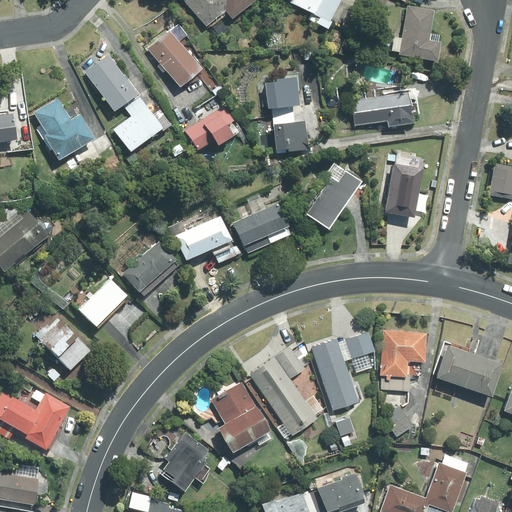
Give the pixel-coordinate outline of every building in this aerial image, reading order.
[(227,18),(248,0),(179,0),(202,26),(220,11),(227,18)] [(336,0),(287,0),(287,2),(308,14),(305,19),(324,29),(328,21),(326,20),(336,0)] [(431,10),(404,5),(396,54),(433,61),(437,42),(425,40),(431,10)] [(144,49),(175,87),(198,69),(167,30),(144,49)] [(81,71),(109,111),(120,104),(128,116),(110,129),(125,151),(157,129),(158,131),(167,125),(156,109),(149,114),(136,96),(137,95),(111,58),(109,60),(105,55),(81,71)] [(259,82),(262,108),(295,105),(292,77),(270,79),(270,81),(259,82)] [(407,122),(402,92),(348,101),(352,125),(382,120),(383,126),(407,122)] [(53,160),(90,139),(75,114),(66,119),(54,98),(30,112),(42,133),(39,135),(53,160)] [(182,131),(194,150),(208,141),(211,145),(227,135),(221,125),(229,120),(221,106),(182,131)] [(0,141),(11,140),(8,114),(0,114),(0,141)] [(301,121),(268,124),(271,150),(281,149),(281,151),(304,149),(301,121)] [(178,144),(167,150),(172,158),(183,151),(178,144)] [(418,168),(389,163),(380,212),(409,217),(418,168)] [(511,166),(491,163),(486,195),(511,199),(511,198),(511,211),(506,246),(511,247),(511,166)] [(323,229),(356,181),(342,171),(335,181),(328,177),(302,214),(323,229)] [(229,223),(238,245),(284,226),(274,204),(229,223)] [(19,255),(43,235),(24,211),(18,216),(9,205),(0,212),(0,270),(10,262),(10,261),(18,254),(19,255)] [(217,216),(171,236),(181,259),(227,240),(217,216)] [(133,292),(172,259),(156,241),(118,274),(133,292)] [(91,326),(122,295),(107,279),(75,310),(91,326)] [(85,349),(56,319),(35,339),(64,370),(85,349)] [(424,333),(380,330),(377,375),(380,376),(379,390),(407,392),(409,374),(404,374),(405,361),(422,362),(424,333)] [(334,339),(309,347),(329,410),(355,402),(342,361),(371,351),(365,332),(335,341),(334,339)] [(497,363),(443,344),(431,377),(486,396),(497,363)] [(288,434),(289,436),(314,418),(312,415),(321,409),(311,395),(303,401),(287,378),(302,368),(287,346),(247,374),(281,424),(275,428),(282,438),(288,434)] [(61,375),(51,366),(43,374),(53,383),(61,375)] [(511,415),(511,383),(509,382),(498,410),(511,415)] [(227,452),(265,430),(238,383),(208,400),(221,422),(212,428),(227,452)] [(66,406),(43,392),(42,394),(35,390),(30,398),(37,402),(32,410),(8,396),(7,398),(0,393),(0,421),(18,433),(17,435),(40,449),(66,406)] [(410,424),(395,406),(379,419),(395,437),(410,424)] [(346,415),(331,419),(336,435),(351,431),(346,415)] [(203,449),(179,431),(159,458),(164,461),(154,473),(178,491),(200,462),(195,458),(203,449)] [(230,461),(222,454),(213,466),(221,472),(230,461)] [(387,484),(376,511),(448,511),(464,472),(462,472),(465,463),(443,454),(439,463),(436,462),(422,497),(387,484)] [(0,499),(31,505),(36,478),(0,472),(0,499)] [(273,499),(258,504),(260,511),(314,511),(320,510),(320,511),(332,507),(331,507),(358,498),(356,494),(359,493),(351,473),(339,477),(339,478),(274,501),(273,499)] [(179,511),(165,507),(166,504),(148,499),(149,497),(130,492),(126,507),(142,511),(179,511)] [(473,498),(468,511),(492,511),(496,503),(478,496),(477,499),(473,498)]
